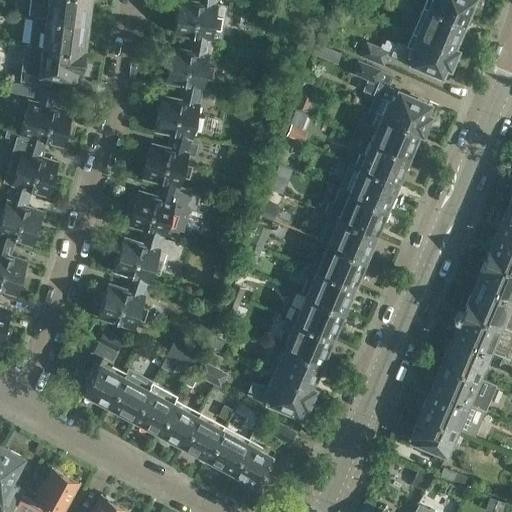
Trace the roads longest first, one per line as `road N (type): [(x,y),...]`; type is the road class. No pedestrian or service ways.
road 1 (residential): [(317,511),(511,62)]
road 2 (residential): [(20,404),(120,90),(133,0)]
road 3 (residential): [(223,511),(20,404)]
